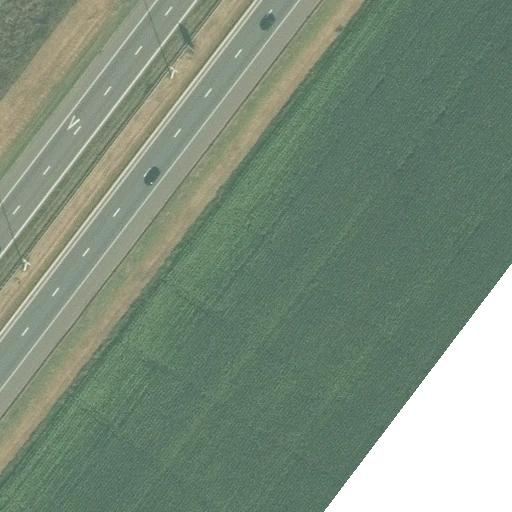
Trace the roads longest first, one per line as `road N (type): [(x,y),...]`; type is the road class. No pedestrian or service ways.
road 1 (motorway): [(0,378),(290,0)]
road 2 (motorway): [(180,0),(0,234)]
